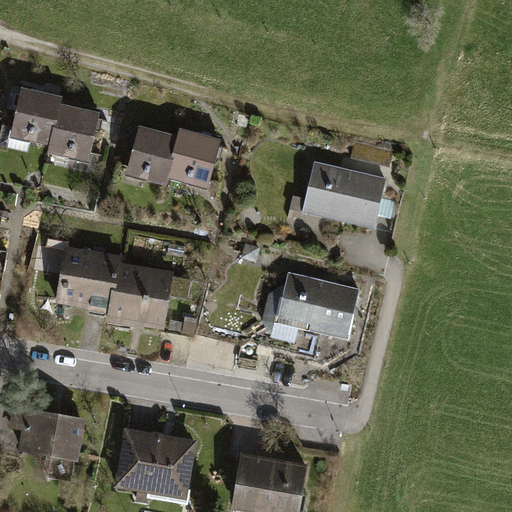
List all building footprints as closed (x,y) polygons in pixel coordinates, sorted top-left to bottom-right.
[(62,99),(23,89),(20,99),(13,131),(32,135),(31,142),(51,146),(61,105),(62,99)] [(100,114),(61,105),(51,146),(49,154),(70,158),(71,152),(90,156),(97,125),(100,114)] [(179,138),(140,128),(137,139),(129,169),(148,174),(146,180),(166,186),(168,179),(179,138)] [(181,131),(179,138),(168,179),(189,184),(190,178),(209,183),(218,151),(221,142),(181,131)] [(394,150),(355,140),(352,156),(391,166),(394,150)] [(386,181),(315,164),(305,206),(336,213),(335,219),(376,228),(380,208),(379,208),(386,181)] [(68,243),(48,240),(47,247),(67,251),(68,243)] [(260,249),(247,245),(244,257),(256,261),(260,249)] [(120,260),(67,251),(58,301),(111,310),(119,267),(120,260)] [(173,276),(119,267),(111,310),(110,318),(164,328),(169,296),(189,299),(192,281),(172,277),(173,276)] [(360,291),(289,274),(286,287),(285,287),(271,295),(265,322),(274,335),(272,347),(315,358),(321,332),(349,339),(360,291)] [(198,321),(186,319),(183,336),(195,337),(198,321)] [(35,398),(18,396),(13,427),(26,429),(23,450),(54,456),(50,478),(72,482),(83,421),(32,412),(35,398)] [(154,437),(128,432),(118,486),(139,489),(138,500),(149,502),(152,485),(186,491),(194,446),(154,439),(154,437)] [(297,511),(305,469),(244,458),(235,505),(273,511),(297,511)]
